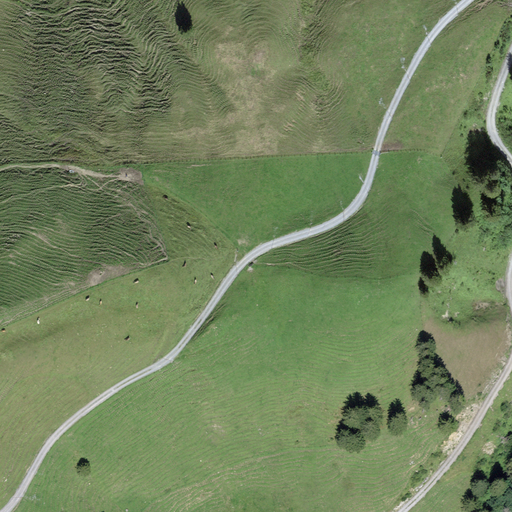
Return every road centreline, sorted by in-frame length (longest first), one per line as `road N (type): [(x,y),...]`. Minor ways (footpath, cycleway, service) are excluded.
road 1 (track): [(4,511),(48,442),(94,401),(175,352),(232,273),(265,248)]
road 2 (track): [(265,248),(331,225),(355,205),(418,56),(468,0)]
road 3 (track): [(511,359),(459,448),(403,511)]
road 4 (track): [(511,51),(490,122),(511,162)]
